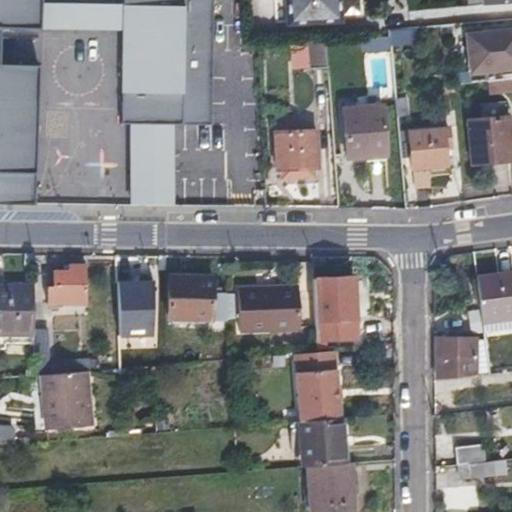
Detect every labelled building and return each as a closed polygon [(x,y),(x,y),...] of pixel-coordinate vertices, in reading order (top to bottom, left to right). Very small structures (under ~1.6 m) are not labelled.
[(42,1),(42,0),(0,0),(0,199),(33,201),(38,61),(0,59),(0,26),(41,28),(42,1)] [(214,123),(215,0),(121,0),(121,3),(121,29),(119,121),(131,121),(130,203),(174,203),(175,123),(214,123)] [(339,0),(287,0),(289,22),(341,18),(339,0)] [(121,29),(121,3),(42,1),(41,28),(121,29)] [(511,29),(477,33),(479,51),(481,69),(511,66),(511,29)] [(389,33),(375,34),(362,35),(363,48),(390,46),(389,33)] [(325,38),(317,39),(309,39),(311,67),(328,65),(325,38)] [(511,78),(488,80),(489,94),(511,92),(511,78)] [(345,155),(356,154),(367,153),(366,147),(384,146),(381,103),(342,107),(345,155)] [(275,115),(276,130),(296,129),(295,114),(275,115)] [(468,122),(470,142),(473,163),(511,158),(511,157),(508,118),(468,122)] [(447,163),(446,154),(445,144),(450,143),(449,126),(408,130),(412,167),(447,163)] [(276,130),(277,149),(278,168),(318,166),(316,129),(296,129),(276,130)] [(55,287),(52,287),(48,287),(49,304),(85,305),(84,264),(68,264),(67,271),(55,271),(55,287)] [(483,333),(502,330),(511,328),(511,274),(476,279),(483,333)] [(226,294),(218,294),(211,293),(211,279),(171,278),(169,320),(223,322),(226,294)] [(152,279),(117,280),(118,338),(153,337),(152,279)] [(359,279),(339,281),(319,282),(321,315),(321,326),(362,323),(360,282),(359,279)] [(312,283),(314,316),(321,315),(319,282),(312,283)] [(0,337),(36,337),(36,331),(35,286),(0,286),(0,337)] [(229,311),(234,311),(239,310),(240,335),(299,334),(298,292),(229,293),(229,311)] [(43,331),(36,331),(36,337),(36,377),(44,377),(49,376),(48,363),(47,335),(43,335),(43,331)] [(335,353),(357,352),(355,337),(334,338),(335,353)] [(315,340),(316,355),(335,353),(334,338),(315,340)] [(477,341),(457,340),(438,340),(438,365),(451,365),(450,380),(476,377),(477,341)] [(301,422),(341,419),(335,357),(296,361),(301,422)] [(91,372),(91,362),(48,363),(49,376),(88,373),(91,372)] [(451,365),(438,365),(438,382),(450,380),(451,365)] [(88,373),(49,376),(44,377),(44,398),(50,398),(51,429),(92,427),(88,373)] [(305,467),(348,464),(345,419),(341,419),(301,422),(296,422),(300,468),(305,467)] [(0,421),(0,443),(9,444),(11,423),(0,421)] [(455,466),(483,463),(481,445),(454,449),(455,466)] [(485,479),(483,463),(455,466),(457,482),(485,479)] [(354,511),(350,464),(348,464),(305,467),(309,511),(354,511)]
